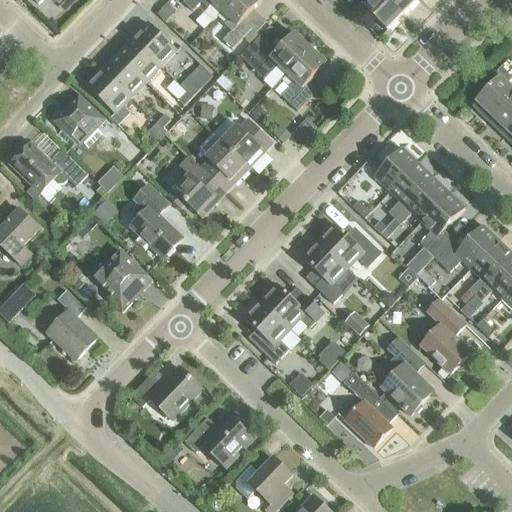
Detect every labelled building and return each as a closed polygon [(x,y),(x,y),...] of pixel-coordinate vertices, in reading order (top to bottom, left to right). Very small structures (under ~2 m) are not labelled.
[(213,5),(221,13),(233,0),(187,0),(183,4),(193,14),(201,4),(208,11),(213,5)] [(258,0),(233,0),(221,13),(230,22),(225,27),(232,33),(223,42),(233,51),(252,31),(243,23),(262,4),(258,0)] [(367,0),(343,0),(358,14),(363,10),(387,33),(402,17),(384,0),(370,0),(369,2),(367,0)] [(415,0),(384,0),(402,17),(417,1),(415,0)] [(157,16),(166,24),(177,13),(167,5),(157,16)] [(148,26),(133,42),(161,70),(177,54),(148,26)] [(278,68),(287,76),(311,50),(295,35),(276,55),(268,46),(260,39),(242,57),(251,64),(248,67),(258,76),(265,82),(278,68)] [(133,42),(117,58),(145,85),(161,70),(133,42)] [(311,50),(287,76),(295,84),(281,98),(298,114),(317,93),(309,85),(327,66),(311,50)] [(117,58),(102,73),(131,100),(145,85),(117,58)] [(488,123),(511,98),(511,90),(507,86),(511,80),(511,65),(508,62),(495,75),(499,79),(476,103),(477,104),(473,109),(483,118),(487,114),(492,119),(488,123)] [(97,72),(85,84),(89,87),(87,89),(115,116),(123,123),(130,116),(122,109),(131,101),(102,73),(100,75),(97,72)] [(62,132),(57,136),(71,150),(76,145),(83,146),(88,150),(102,136),(97,132),(105,123),(79,97),(53,123),(62,132)] [(493,128),(503,138),(511,128),(511,98),(488,123),(489,124),(493,119),(497,124),(493,128)] [(201,121),(213,122),(214,107),(202,107),(201,121)] [(259,108),(251,115),(259,123),(267,116),(259,108)] [(165,117),(158,125),(164,131),(172,122),(165,117)] [(237,128),(222,144),(250,172),(274,147),(249,122),(240,131),(237,128)] [(164,131),(158,125),(148,136),(158,146),(168,135),(164,131)] [(274,135),(284,145),(291,137),(281,127),(274,135)] [(511,128),(503,138),(504,139),(504,138),(511,145),(511,128)] [(210,163),(202,171),(227,196),(250,172),(222,144),(214,136),(201,149),(201,154),(207,160),(210,163)] [(28,195),(35,202),(53,183),(58,188),(64,187),(68,182),(76,190),(88,178),(63,153),(51,165),(31,146),(10,167),(33,190),(28,195)] [(375,179),(391,194),(419,166),(402,150),(375,179)] [(227,196),(202,171),(190,160),(181,170),(190,178),(169,200),(181,212),(187,205),(203,221),(227,196)] [(389,215),(395,221),(434,180),(419,166),(391,194),(400,203),(389,215)] [(106,178),(98,186),(108,196),(116,188),(106,178)] [(413,215),(422,224),(449,195),(434,180),(395,221),(401,227),(413,215)] [(131,230),(163,261),(172,251),(173,252),(183,241),(159,218),(169,208),(149,188),(135,203),(147,214),(131,230)] [(426,252),(435,260),(454,240),(445,232),(466,211),(449,195),(422,224),(432,234),(420,246),(427,252),(426,252)] [(353,209),(365,221),(371,215),(359,203),(353,209)] [(106,206),(96,216),(106,226),(112,220),(112,212),(106,206)] [(31,258),(23,250),(40,232),(20,213),(2,231),(0,228),(0,248),(21,268),(31,258)] [(70,219),(64,225),(70,231),(76,224),(70,219)] [(387,229),(381,235),(388,241),(401,227),(395,221),(387,229)] [(381,223),(375,229),(381,235),(387,229),(381,223)] [(335,226),(319,243),(349,272),(359,261),(368,270),(382,256),(364,238),(356,247),(335,226)] [(462,263),(471,272),(499,243),(483,228),(462,249),(454,240),(435,260),(451,275),(462,263)] [(349,272),(319,243),(302,260),(323,280),(315,289),(334,306),(348,292),(338,282),(349,272)] [(469,293),(476,299),(511,260),(511,255),(499,243),(471,272),(481,281),(469,293)] [(95,282),(112,298),(108,301),(123,316),(153,284),(121,254),(95,282)] [(493,293),(503,302),(511,291),(511,260),(476,299),(482,304),(493,293)] [(418,278),(430,290),(436,284),(424,272),(418,278)] [(277,286),(261,303),(291,332),(301,321),(311,330),(325,316),(306,298),(298,307),(277,286)] [(511,291),(503,302),(511,310),(511,291)] [(469,293),(461,302),(467,308),(476,299),(469,293)] [(47,336),(76,363),(98,340),(78,321),(86,312),(67,294),(58,303),(69,313),(47,336)] [(386,297),(380,303),(389,311),(398,302),(393,297),(386,297)] [(428,315),(441,327),(421,348),(451,377),(472,355),(455,339),(467,328),(440,302),(428,315)] [(291,332),(261,303),(245,320),(266,341),(258,349),(276,366),(290,352),(280,343),(291,332)] [(7,305),(0,312),(0,316),(10,326),(19,316),(7,305)] [(355,315),(346,325),(360,339),(370,329),(355,315)] [(484,335),(489,340),(495,334),(490,328),(483,322),(477,328),(484,335)] [(389,352),(396,359),(385,370),(383,376),(390,382),(382,390),(411,418),(434,394),(416,376),(425,366),(399,342),(389,352)] [(334,346),(320,361),(332,371),(346,357),(334,346)] [(131,399),(143,410),(151,402),(173,423),(203,392),(180,370),(161,390),(150,380),(131,399)] [(344,386),(353,394),(364,404),(345,423),(375,450),(393,431),(389,427),(398,417),(363,383),(354,375),(344,386)] [(301,377),(289,389),(302,402),(314,390),(301,377)] [(329,411),(321,419),(330,428),(338,420),(329,411)] [(185,444),(197,455),(203,448),(226,470),(254,441),(231,419),(219,431),(217,429),(214,432),(205,423),(185,444)] [(159,444),(152,451),(159,458),(166,451),(159,444)] [(237,484),(237,490),(248,501),(257,492),(267,502),(262,508),(265,511),(276,511),(292,496),(283,487),(293,478),(274,460),(259,476),(252,468),(237,484)] [(328,511),(313,498),(299,511),(328,511)]
